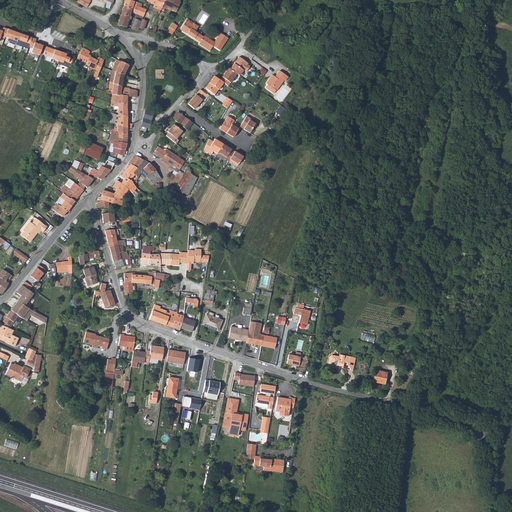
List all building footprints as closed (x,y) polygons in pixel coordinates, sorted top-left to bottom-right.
[(136,6),(137,3),(128,0),(125,0),(123,7),(131,9),(130,12),(139,15),(143,16),(146,8),(143,7),(142,8),(136,6)] [(146,0),(146,2),(145,4),(160,10),(164,0),(146,0)] [(164,0),(160,10),(163,11),(165,9),(167,10),(170,11),(170,10),(176,12),(180,2),(179,2),(179,0),(164,0)] [(125,27),(130,12),(131,9),(123,7),(117,25),(125,27)] [(134,18),(131,29),(137,31),(137,30),(139,24),(141,21),(134,18)] [(185,20),(179,30),(200,41),(199,43),(210,49),(213,44),(220,48),(227,35),(219,31),(214,40),(204,35),(203,36),(195,31),(197,26),(193,23),(192,24),(185,20)] [(166,32),(171,35),(176,26),(171,23),(166,32)] [(0,29),(0,42),(1,43),(3,38),(6,38),(31,45),(35,39),(4,28),(4,31),(0,29)] [(113,46),(109,44),(105,54),(109,56),(113,46)] [(66,56),(67,53),(46,45),(43,54),(59,60),(56,67),(68,71),(73,58),(66,56)] [(95,69),(93,75),(97,77),(100,66),(103,58),(98,56),(96,60),(89,57),(90,56),(88,54),(89,52),(82,47),(76,59),(83,63),(83,64),(95,69)] [(244,61),(238,57),(229,69),(236,73),(239,75),(243,70),(245,72),(249,66),(247,64),(243,62),(244,61)] [(117,60),(112,71),(115,72),(117,73),(123,76),(128,65),(124,64),(126,61),(122,59),(120,62),(117,60)] [(229,69),(228,67),(221,76),(222,77),(220,80),(222,82),(227,86),(236,73),(229,69)] [(271,75),(265,84),(267,85),(264,88),(273,94),(275,91),(276,91),(283,81),(284,81),(287,77),(279,71),(274,77),(271,75)] [(105,90),(104,93),(110,94),(119,95),(126,96),(128,96),(128,91),(128,90),(120,90),(121,87),(123,76),(117,73),(115,72),(114,73),(112,72),(112,75),(114,76),(112,85),(113,85),(112,88),(108,87),(108,90),(105,90)] [(208,82),(204,88),(213,94),(222,82),(220,80),(213,75),(210,80),(211,80),(209,83),(208,82)] [(134,102),(135,90),(129,89),(128,90),(128,91),(128,96),(126,96),(126,101),(126,102),(134,102)] [(203,101),(208,95),(206,93),(205,94),(200,90),(195,94),(195,95),(187,104),(193,109),(194,108),(197,110),(204,102),(203,101)] [(118,118),(118,125),(114,123),(114,129),(112,129),(110,135),(116,137),(118,138),(127,139),(127,128),(131,129),(132,125),(127,123),(127,120),(127,114),(126,102),(126,101),(126,96),(119,95),(110,94),(110,95),(111,96),(110,105),(118,106),(118,118)] [(215,105),(224,112),(227,109),(221,105),(218,102),(215,105)] [(86,124),(91,113),(91,112),(84,110),(80,122),(81,123),(86,124)] [(144,116),(141,126),(146,128),(149,128),(153,112),(145,110),(144,116)] [(177,111),(172,118),(186,130),(192,123),(177,111)] [(256,122),(246,115),(239,126),(249,132),(256,122)] [(227,116),(219,129),(232,137),(238,129),(231,124),(233,120),(227,116)] [(168,132),(165,135),(175,143),(178,140),(175,138),(181,131),(173,124),(167,131),(168,132)] [(126,143),(127,139),(118,138),(116,137),(110,135),(109,141),(113,142),(112,147),(113,147),(112,152),(123,156),(125,150),(126,143)] [(207,141),(203,150),(210,154),(212,151),(216,153),(222,144),(214,139),(211,144),(207,141)] [(89,142),(84,154),(97,160),(102,149),(95,145),(89,142)] [(234,151),(222,144),(216,153),(216,154),(227,161),(228,161),(234,151)] [(157,147),(153,153),(168,163),(174,154),(167,150),(165,152),(157,147)] [(242,156),(234,151),(228,161),(236,166),(242,156)] [(178,157),(174,154),(168,163),(172,166),(178,157)] [(106,160),(105,163),(103,167),(109,170),(110,170),(114,163),(113,163),(115,159),(108,156),(107,160),(106,160)] [(135,156),(128,164),(129,164),(136,168),(137,168),(142,160),(135,156)] [(80,163),(74,160),(71,166),(68,171),(80,180),(77,185),(82,189),(85,186),(86,187),(93,179),(87,176),(76,169),(79,164),(80,163)] [(104,175),(105,175),(109,170),(103,167),(105,163),(99,160),(96,165),(98,166),(95,169),(93,168),(87,176),(93,179),(94,177),(100,179),(104,175)] [(142,170),(149,163),(142,160),(137,168),(141,171),(142,170)] [(179,169),(182,164),(177,161),(173,166),(179,169)] [(183,173),(185,171),(188,165),(183,162),(182,164),(179,169),(178,170),(183,173)] [(154,178),(158,175),(157,173),(154,169),(151,165),(149,163),(142,170),(143,171),(144,170),(148,174),(145,176),(152,184),(156,181),(154,178)] [(129,164),(123,171),(124,172),(129,175),(127,178),(132,182),(134,179),(136,177),(133,172),(136,168),(129,164)] [(197,178),(201,171),(200,171),(188,164),(188,165),(185,171),(197,178)] [(133,172),(136,177),(137,178),(140,173),(141,171),(137,168),(136,168),(133,172)] [(175,168),(172,173),(180,178),(183,173),(178,170),(175,168)] [(188,194),(197,178),(185,171),(183,173),(180,178),(174,188),(188,196),(189,194),(188,194)] [(123,178),(120,183),(128,188),(132,193),(136,187),(132,182),(127,178),(129,175),(124,172),(119,176),(123,178)] [(169,184),(174,188),(180,178),(172,173),(169,179),(171,180),(169,184)] [(124,194),(128,188),(120,183),(119,185),(115,182),(112,186),(117,189),(117,188),(124,194)] [(74,183),(65,194),(67,196),(69,198),(69,197),(75,201),(83,190),(82,189),(77,185),(74,183)] [(122,197),(124,194),(117,188),(117,189),(114,193),(115,194),(122,197)] [(107,203),(109,201),(107,201),(109,192),(102,190),(99,201),(96,201),(97,207),(99,207),(104,206),(104,207),(108,207),(107,203)] [(112,203),(121,206),(122,202),(123,198),(122,197),(115,194),(112,203)] [(67,211),(75,201),(69,197),(69,198),(67,196),(64,200),(60,206),(57,204),(52,209),(61,216),(66,211),(67,211)] [(113,213),(101,213),(102,222),(114,221),(113,213)] [(24,232),(21,235),(29,242),(37,233),(39,230),(40,231),(42,233),(46,228),(36,219),(32,224),(30,222),(22,231),(24,232)] [(231,225),(225,222),(221,231),(228,234),(231,225)] [(113,229),(104,230),(109,247),(117,245),(123,246),(125,246),(124,239),(116,240),(113,229)] [(123,252),(123,246),(117,245),(109,247),(112,261),(121,259),(128,259),(126,252),(123,252)] [(28,258),(15,249),(12,253),(24,263),(28,258)] [(151,251),(150,251),(148,250),(141,249),(140,249),(140,253),(141,253),(140,261),(150,263),(160,264),(158,254),(149,254),(150,252),(151,251)] [(200,249),(194,249),(194,251),(192,261),(206,262),(207,256),(199,255),(200,249)] [(194,251),(187,250),(186,263),(185,270),(189,270),(190,263),(192,263),(192,261),(194,251)] [(98,259),(98,251),(94,251),(86,253),(87,253),(87,259),(94,258),(98,259)] [(83,260),(87,259),(87,253),(78,255),(79,265),(84,265),(83,260)] [(160,264),(170,264),(170,254),(159,253),(158,253),(158,254),(160,264)] [(179,262),(179,254),(170,254),(170,264),(178,265),(179,262)] [(68,268),(68,272),(72,272),(70,256),(67,257),(68,261),(61,262),(57,263),(58,269),(68,268)] [(124,266),(121,259),(112,261),(115,268),(115,269),(124,266)] [(44,269),(38,264),(29,276),(37,281),(43,273),(42,272),(44,269)] [(54,264),(49,264),(50,269),(50,273),(55,273),(68,272),(68,268),(58,269),(55,269),(54,267),(54,264)] [(93,266),(84,270),(86,277),(85,278),(87,286),(97,283),(94,274),(96,274),(93,266)] [(2,270),(0,272),(0,277),(0,278),(0,293),(1,294),(8,283),(4,281),(7,276),(9,278),(11,275),(6,271),(2,270)] [(148,276),(144,275),(143,283),(143,284),(153,284),(154,279),(155,272),(148,272),(148,276)] [(123,281),(123,290),(124,292),(126,292),(126,293),(132,293),(131,287),(131,283),(130,283),(131,275),(132,275),(132,273),(124,273),(124,281),(123,281)] [(138,283),(143,283),(144,275),(138,275),(136,275),(132,275),(131,275),(130,283),(131,283),(134,283),(138,283)] [(20,296),(10,310),(17,316),(19,317),(26,321),(30,315),(46,324),(47,318),(24,305),(33,293),(28,290),(31,287),(24,281),(21,285),(15,292),(15,293),(20,296)] [(99,291),(94,290),(93,295),(98,295),(98,296),(100,295),(104,308),(115,304),(110,289),(104,291),(105,289),(106,285),(101,283),(99,291)] [(211,290),(203,289),(202,299),(210,300),(211,290)] [(179,328),(181,328),(183,323),(183,321),(184,318),(182,317),(183,316),(176,313),(170,310),(169,313),(165,312),(166,310),(159,308),(160,306),(154,304),(151,310),(149,319),(178,329),(179,328)] [(295,307),(293,314),(300,315),(298,323),(306,325),(309,311),(302,309),(303,305),(296,304),(296,307),(295,307)] [(251,306),(243,305),(241,315),(249,317),(251,306)] [(14,320),(17,316),(10,310),(3,321),(10,326),(14,320)] [(220,320),(205,314),(201,324),(217,330),(220,320)] [(280,325),(284,326),(286,318),(282,318),(278,317),(276,324),(280,325)] [(195,322),(184,318),(183,321),(183,323),(181,328),(191,332),(195,322)] [(249,322),(247,331),(245,342),(245,343),(257,345),(259,335),(261,324),(249,322)] [(12,345),(16,337),(10,335),(13,330),(1,325),(0,327),(0,338),(5,340),(5,341),(12,345)] [(245,342),(247,331),(229,328),(227,338),(245,342)] [(94,333),(84,331),(83,343),(92,344),(92,346),(97,347),(98,344),(102,345),(101,347),(107,347),(108,336),(98,335),(97,335),(96,336),(94,336),(94,333)] [(362,332),(361,339),(374,341),(375,334),(362,332)] [(126,351),(133,352),(134,350),(136,337),(123,335),(123,334),(119,333),(118,338),(118,342),(117,346),(126,347),(126,351)] [(276,338),(263,336),(260,346),(274,349),(276,338)] [(151,351),(146,350),(146,352),(145,360),(149,361),(150,359),(162,360),(164,347),(152,345),(151,351)] [(36,351),(29,348),(24,358),(27,359),(31,361),(36,351)] [(186,352),(167,349),(166,361),(184,364),(186,352)] [(146,352),(134,350),(133,352),(132,360),(132,366),(137,366),(138,361),(145,362),(145,360),(146,352)] [(286,363),(306,368),(308,359),(288,354),(286,363)] [(106,367),(115,368),(116,358),(116,355),(112,355),(112,357),(108,356),(106,367)] [(330,357),(328,363),(332,364),(333,366),(333,368),(339,369),(340,366),(342,367),(343,368),(349,369),(350,362),(354,363),(355,358),(340,355),(339,357),(332,356),(330,357)] [(29,369),(24,366),(22,366),(22,368),(20,367),(19,366),(14,363),(13,364),(10,363),(5,374),(20,381),(23,376),(25,377),(27,373),(28,373),(29,369)] [(389,373),(376,370),(373,382),(386,384),(389,373)] [(242,373),(237,373),(235,380),(241,380),(240,385),(255,387),(256,376),(242,375),(242,373)] [(178,380),(169,379),(169,380),(168,385),(166,397),(175,398),(178,380)] [(210,382),(206,381),(205,392),(207,393),(207,398),(218,401),(221,385),(214,384),(215,382),(211,381),(210,382)] [(276,395),(277,387),(263,385),(262,392),(268,393),(267,397),(259,395),(258,403),(270,405),(269,408),(274,409),(275,398),(272,397),(272,394),(276,395)] [(157,392),(151,391),(151,395),(148,395),(147,402),(155,403),(157,392)] [(192,398),(190,409),(200,411),(203,401),(192,398)] [(228,427),(226,434),(235,436),(237,429),(243,430),(246,414),(239,413),(239,415),(232,413),(232,409),(235,410),(236,400),(226,398),(221,426),(228,427)] [(295,408),(296,399),(293,398),(292,401),(280,398),(277,412),(281,412),(280,416),(290,417),(291,408),(295,408)] [(262,433),(269,434),(272,419),(264,417),(262,433)] [(257,453),(258,445),(248,445),(247,459),(252,460),(252,454),(254,453),(257,453)] [(262,458),(256,457),(256,460),(255,467),(266,468),(265,471),(272,472),(273,470),(285,471),(286,461),(274,460),(274,462),(262,461),(262,458)]
